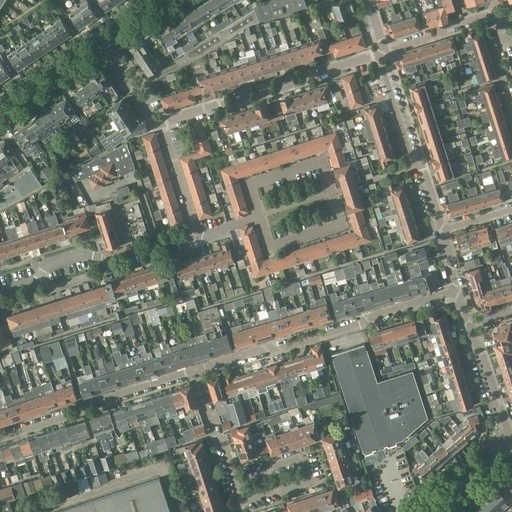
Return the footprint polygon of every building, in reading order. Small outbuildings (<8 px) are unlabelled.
[(94,18),(98,15),(95,10),(94,11),(86,0),(83,0),(81,1),(77,4),(89,23),(95,19),(94,18)] [(114,4),(115,4),(112,0),(98,0),(106,10),(107,9),(108,10),(113,7),(112,5),(113,4),(114,4)] [(227,41),(244,28),(247,26),(249,25),(252,24),(260,22),(260,21),(307,8),(306,7),(318,3),(327,1),(327,0),(321,2),(320,0),(312,0),(305,2),(304,0),(270,0),(264,4),(253,10),(194,46),(185,51),(174,59),(175,61),(178,67),(190,61),(203,54),(227,41)] [(217,3),(215,0),(208,0),(206,2),(214,15),(223,9),(219,2),(217,3)] [(215,0),(217,3),(219,2),(223,9),(227,7),(228,8),(233,5),(232,3),(236,1),(234,0),(215,0)] [(322,15),(333,11),(331,5),(332,4),(331,0),(329,0),(327,1),(318,3),(322,15)] [(352,10),(354,10),(352,2),(349,3),(348,0),(344,0),(332,4),(331,5),(333,11),(336,20),(340,18),(344,17),(353,14),(352,10)] [(392,4),(390,0),(383,0),(376,3),(378,8),(392,4)] [(435,7),(440,24),(449,21),(447,14),(443,1),(441,1),(440,0),(436,0),(438,6),(435,7)] [(443,1),(447,14),(448,13),(448,12),(455,10),(454,6),(458,5),(456,0),(440,0),(441,1),(443,1)] [(214,15),(206,2),(195,9),(198,14),(200,13),(205,20),(209,18),(210,20),(215,17),(214,15)] [(77,4),(72,8),(67,11),(79,28),(82,26),(83,27),(89,23),(77,4)] [(429,24),(430,27),(440,24),(435,7),(424,11),(424,12),(421,13),(425,25),(429,24)] [(198,14),(195,9),(187,13),(195,26),(205,20),(200,13),(198,14)] [(409,10),(404,11),(411,33),(421,30),(421,28),(420,24),(419,21),(418,21),(416,13),(410,15),(409,10)] [(402,36),(411,33),(404,11),(403,11),(404,13),(405,17),(401,18),(400,12),(395,14),(402,36)] [(181,25),(185,32),(188,36),(192,34),(189,30),(195,26),(187,13),(176,20),(179,26),(181,25)] [(70,35),(69,34),(71,33),(68,28),(58,14),(49,21),(52,25),(52,24),(62,39),(64,37),(65,39),(70,35)] [(389,29),(392,39),(402,36),(395,14),(390,15),(392,21),(383,24),(385,30),(389,29)] [(288,23),(289,28),(289,29),(293,28),(290,16),(285,18),(288,23)] [(271,28),(273,35),(277,33),(275,29),(275,27),(282,25),(282,28),(287,27),(284,17),(276,20),(275,19),(268,21),(271,28)] [(230,22),(228,18),(227,18),(219,23),(222,27),(230,22)] [(176,38),(185,32),(181,25),(179,26),(176,20),(168,25),(176,38)] [(53,44),(53,45),(53,44),(55,43),(56,44),(61,41),(60,40),(62,39),(52,24),(52,25),(49,21),(40,27),(42,29),(53,44)] [(257,39),(252,24),(249,25),(251,34),(253,40),(257,39)] [(168,25),(159,31),(164,39),(171,50),(170,51),(171,53),(170,53),(174,59),(185,51),(183,46),(181,47),(180,45),(175,48),(172,43),(177,40),(176,38),(168,25)] [(249,42),(253,40),(251,34),(249,25),(247,26),(244,28),(249,42)] [(310,42),(314,57),(325,53),(330,51),(328,45),(326,38),(323,28),(317,30),(320,39),(312,41),(310,37),(308,37),(310,42)] [(53,45),(53,44),(42,29),(38,33),(36,31),(33,33),(34,35),(44,50),(46,49),(47,50),(52,47),(52,46),(53,45)] [(467,46),(485,40),(482,31),(474,34),(473,30),(467,32),(470,41),(466,42),(467,46)] [(143,39),(130,48),(136,57),(149,49),(161,41),(155,32),(143,40),(143,39)] [(25,42),(35,56),(38,55),(39,56),(44,53),(43,52),(45,51),(44,50),(34,35),(28,39),(27,37),(24,40),(25,42)] [(362,35),(346,39),(350,52),(366,47),(362,35)] [(454,59),(452,52),(457,50),(456,45),(455,41),(454,41),(453,37),(443,40),(449,59),(449,61),(454,59)] [(333,50),(335,57),(350,52),(346,39),(328,45),(330,51),(333,50)] [(294,64),(304,61),(299,45),(298,40),(295,41),(297,46),(289,49),(294,64)] [(298,40),(299,45),(304,61),(315,57),(314,57),(310,42),(301,45),(300,40),(298,40)] [(449,59),(443,40),(434,42),(439,57),(440,62),(449,59)] [(488,50),(485,40),(467,46),(460,48),(462,52),(472,49),(474,54),(488,50)] [(194,46),(194,45),(191,41),(183,46),(185,51),(194,46)] [(16,47),(27,62),(29,61),(30,62),(35,59),(34,58),(36,57),(35,56),(25,42),(20,45),(18,43),(15,45),(16,47)] [(439,57),(434,42),(425,45),(431,66),(435,65),(433,58),(439,57)] [(280,47),(278,48),(284,67),(294,64),(289,49),(287,43),(279,45),(280,47)] [(168,49),(165,44),(159,48),(162,53),(168,49)] [(425,45),(416,48),(420,62),(426,61),(427,67),(431,66),(425,45)] [(6,52),(18,69),(20,67),(21,68),(22,69),(23,69),(24,68),(25,67),(26,67),(26,66),(26,65),(26,64),(27,63),(27,62),(16,47),(11,51),(10,49),(6,52)] [(274,70),(284,67),(278,48),(276,48),(275,47),(267,49),(268,51),(269,55),(274,70)] [(420,62),(416,48),(406,51),(413,72),(417,71),(415,64),(420,62)] [(149,49),(136,57),(143,67),(149,64),(148,62),(155,57),(149,49)] [(259,50),(256,51),(264,74),(274,70),(269,55),(268,51),(260,53),(259,50)] [(491,59),(489,51),(488,50),(474,54),(476,59),(465,63),(466,67),(472,66),(473,65),(491,59)] [(264,74),(256,51),(254,52),(255,54),(248,57),(249,61),(254,77),(264,74)] [(406,51),(397,54),(399,62),(396,63),(398,69),(407,66),(409,73),(413,72),(406,51)] [(161,67),(155,57),(148,62),(149,64),(143,67),(148,75),(161,67)] [(234,83),(244,80),(237,60),(234,61),(233,58),(227,61),(227,63),(229,67),(234,83)] [(240,59),(237,60),(244,80),(254,77),(249,61),(241,63),(240,59)] [(481,73),(494,68),(491,59),(473,65),(472,66),(473,69),(479,67),(481,73)] [(0,79),(1,80),(0,80),(2,78),(4,80),(9,76),(8,75),(9,74),(0,60),(0,79)] [(213,90),(224,86),(217,66),(214,67),(215,71),(208,73),(213,90)] [(218,66),(217,66),(224,86),(234,83),(229,67),(220,70),(218,66)] [(108,79),(107,77),(101,68),(90,75),(93,80),(102,93),(109,103),(121,95),(110,78),(108,79)] [(489,81),(497,78),(494,68),(481,73),(476,75),(479,84),(489,80),(489,81)] [(199,86),(195,88),(197,94),(212,90),(213,90),(208,73),(207,69),(204,70),(206,74),(197,77),(199,86)] [(176,79),(174,72),(166,75),(168,81),(176,79)] [(346,93),(359,89),(354,73),(341,77),(346,93)] [(92,100),(102,93),(93,80),(93,81),(83,87),(92,100)] [(426,87),(424,83),(409,87),(412,97),(434,90),(438,89),(436,84),(426,87)] [(475,100),(496,93),(493,83),(485,86),(479,88),(481,93),(474,96),(475,100)] [(332,95),(329,84),(312,90),(317,106),(329,102),(326,97),(332,95)] [(88,116),(99,110),(95,104),(89,108),(86,103),(92,100),(83,87),(73,94),(88,116)] [(195,88),(176,94),(180,106),(196,101),(194,95),(197,94),(195,88)] [(351,108),(364,104),(359,89),(346,93),(351,108)] [(312,90),(302,93),(307,109),(317,106),(312,90)] [(412,97),(415,107),(430,102),(429,97),(436,95),(435,91),(434,90),(412,97)] [(307,109),(302,93),(291,96),(296,113),(307,109)] [(485,107),(499,102),(496,93),(475,100),(477,104),(484,102),(485,107)] [(161,99),(165,111),(180,106),(176,94),(161,99)] [(283,111),(279,113),(277,113),(279,119),(285,117),(285,116),(296,113),(291,96),(280,100),(283,111)] [(66,99),(56,106),(59,109),(60,108),(62,111),(62,112),(70,124),(74,130),(79,127),(76,123),(81,120),(75,113),(66,99)] [(106,110),(113,120),(130,109),(127,103),(125,104),(122,99),(106,110)] [(432,106),(430,102),(415,107),(418,116),(441,109),(439,104),(432,106)] [(481,119),(502,112),(499,102),(485,107),(487,111),(479,113),(481,119)] [(363,119),(381,114),(380,111),(378,103),(370,106),(369,105),(360,108),(362,115),(360,115),(362,120),(363,119)] [(279,119),(277,113),(270,116),(266,104),(256,108),(261,124),(262,129),(265,127),(264,123),(271,121),(279,119)] [(49,110),(48,111),(57,124),(63,121),(67,126),(74,136),(77,135),(74,130),(70,124),(62,112),(62,111),(60,108),(59,109),(56,106),(54,107),(52,106),(49,108),(49,110)] [(256,108),(245,111),(250,127),(261,124),(256,108)] [(130,109),(113,120),(119,128),(122,126),(126,124),(140,120),(139,120),(139,119),(138,118),(137,118),(136,118),(135,119),(133,115),(134,114),(130,109)] [(418,116),(421,126),(437,121),(435,116),(442,113),(441,109),(418,116)] [(43,114),(39,117),(41,121),(43,119),(45,123),(44,124),(50,131),(53,136),(54,137),(56,141),(61,138),(58,134),(59,133),(54,126),(57,124),(48,111),(46,110),(44,112),(43,114)] [(354,110),(345,113),(348,124),(354,122),(357,121),(354,110)] [(250,127),(245,111),(234,115),(239,131),(250,127)] [(505,120),(502,112),(481,119),(482,122),(490,119),(491,125),(505,120)] [(381,114),(363,119),(365,128),(384,122),(382,116),(381,114)] [(97,119),(94,115),(88,120),(91,124),(97,119)] [(240,135),(239,131),(234,115),(217,120),(219,126),(225,124),(228,135),(234,133),(236,140),(241,138),(240,135)] [(32,122),(31,122),(40,136),(45,143),(54,137),(53,136),(50,131),(44,124),(45,123),(43,119),(41,121),(39,117),(37,119),(35,118),(32,120),(32,122)] [(145,118),(140,120),(126,124),(122,126),(126,135),(127,137),(149,130),(145,118)] [(310,120),(299,123),(301,130),(312,126),(310,120)] [(508,130),(505,120),(491,125),(493,130),(485,132),(487,137),(508,130)] [(438,125),(437,121),(421,126),(424,135),(447,128),(445,123),(438,125)] [(27,125),(23,127),(26,131),(24,133),(26,136),(28,135),(39,153),(43,150),(36,139),(40,136),(31,122),(30,122),(27,124),(27,125)] [(207,137),(202,122),(190,126),(195,141),(207,137)] [(384,122),(365,128),(368,136),(387,130),(386,128),(385,128),(384,122)] [(116,148),(113,144),(126,135),(122,126),(119,128),(106,137),(101,140),(108,152),(116,148)] [(23,127),(14,134),(24,147),(26,151),(31,148),(36,155),(39,153),(28,135),(26,136),(24,133),(26,131),(23,127)] [(424,135),(427,143),(427,144),(442,139),(441,135),(448,133),(447,128),(424,135)] [(374,140),(375,144),(389,139),(387,133),(387,130),(368,136),(369,141),(374,140)] [(497,143),(511,139),(508,130),(487,137),(488,141),(496,138),(497,143)] [(160,147),(155,132),(142,136),(146,146),(147,151),(160,147)] [(328,149),(329,152),(342,148),(337,132),(324,135),(328,149)] [(324,135),(309,140),(313,153),(328,149),(324,135)] [(207,137),(195,141),(198,152),(195,153),(197,158),(213,153),(207,137)] [(377,148),(376,149),(373,150),(374,154),(392,148),(391,145),(389,139),(375,144),(377,148)] [(442,139),(427,144),(430,153),(457,145),(455,140),(444,144),(442,139)] [(511,148),(511,142),(511,139),(497,143),(499,148),(491,150),(493,154),(511,148)] [(3,141),(0,142),(0,149),(1,150),(0,151),(0,152),(3,158),(5,157),(7,159),(6,160),(15,173),(19,170),(16,167),(10,157),(15,154),(5,140),(4,141),(3,141)] [(293,146),(297,158),(313,153),(309,140),(293,146)] [(70,171),(76,180),(76,181),(88,177),(92,191),(107,186),(106,183),(113,181),(112,177),(119,175),(118,173),(134,168),(135,170),(136,170),(127,142),(116,148),(108,152),(70,171)] [(224,149),(226,156),(230,155),(234,154),(233,152),(236,151),(234,145),(224,149)] [(457,145),(430,153),(433,163),(448,158),(447,154),(454,152),(453,148),(457,147),(457,145)] [(283,163),(297,158),(293,146),(279,150),(283,163)] [(164,163),(160,147),(147,151),(152,167),(164,163)] [(342,148),(329,152),(334,167),(347,163),(342,148)] [(380,157),(384,169),(388,168),(386,161),(395,158),(393,151),(392,148),(374,154),(375,159),(380,157)] [(508,160),(511,158),(511,148),(493,154),(494,159),(502,156),(503,162),(508,160)] [(0,163),(2,163),(8,172),(4,174),(7,178),(15,173),(6,160),(7,159),(5,157),(3,158),(0,152),(0,151),(1,150),(0,149),(0,163)] [(87,149),(78,155),(80,158),(83,162),(92,157),(87,149)] [(263,155),(268,168),(283,163),(279,150),(268,154),(263,155)] [(195,153),(194,153),(180,158),(185,173),(197,169),(194,160),(197,158),(195,153)] [(233,165),(237,178),(253,173),(248,160),(247,160),(245,155),(235,158),(234,154),(230,155),(232,160),(233,165)] [(248,160),(253,173),(268,168),(263,155),(248,160)] [(83,162),(80,158),(74,163),(77,167),(84,164),(83,162)] [(448,158),(433,163),(437,173),(458,166),(456,161),(450,163),(448,158)] [(351,161),(347,163),(334,167),(338,179),(340,178),(355,173),(351,161)] [(170,178),(164,163),(152,167),(157,182),(170,178)] [(511,171),(511,163),(510,164),(505,166),(503,166),(504,170),(511,168),(511,171)] [(226,186),(238,182),(237,178),(233,165),(220,169),(222,175),(226,186)] [(48,166),(37,173),(43,181),(54,174),(52,171),(48,166)] [(458,166),(437,173),(440,183),(455,178),(453,173),(460,171),(458,166)] [(52,171),(54,174),(55,176),(62,173),(59,167),(52,171)] [(16,178),(14,184),(21,196),(43,185),(31,168),(16,178)] [(185,173),(190,189),(202,184),(197,169),(185,173)] [(57,183),(65,179),(70,176),(67,172),(55,179),(57,183)] [(342,187),(350,184),(351,190),(360,187),(358,182),(361,181),(358,172),(355,173),(340,178),(342,187)] [(488,178),(489,182),(495,203),(505,200),(501,187),(495,188),(492,177),(488,178)] [(157,182),(162,197),(174,193),(170,178),(157,182)] [(458,179),(445,184),(447,190),(460,185),(458,179)] [(392,195),(387,197),(388,201),(407,195),(406,192),(403,185),(394,188),(392,181),(388,183),(392,195)] [(226,186),(230,200),(243,196),(238,182),(226,186)] [(482,193),(486,206),(495,203),(489,182),(485,183),(487,191),(482,193)] [(0,204),(1,206),(21,196),(14,184),(9,183),(0,188),(0,204)] [(190,189),(194,204),(207,200),(202,184),(190,189)] [(342,187),(343,187),(344,191),(344,192),(347,200),(363,196),(361,192),(364,191),(363,186),(360,187),(351,190),(350,184),(342,187)] [(117,189),(118,192),(119,195),(119,196),(130,192),(128,185),(117,189)] [(470,188),(477,209),(486,206),(482,193),(478,194),(475,186),(470,188)] [(468,211),(477,209),(470,188),(466,189),(468,197),(464,198),(468,211)] [(459,199),(457,192),(453,193),(459,214),(468,211),(464,198),(459,199)] [(162,197),(165,208),(166,213),(167,212),(179,209),(174,193),(162,197)] [(445,202),(441,204),(443,210),(446,209),(449,217),(459,214),(453,193),(448,195),(450,202),(445,203),(445,202)] [(407,195),(388,201),(391,209),(409,204),(407,197),(408,197),(407,195)] [(248,212),(243,196),(230,200),(232,205),(237,219),(245,216),(244,213),(248,212)] [(345,201),(349,213),(362,209),(367,208),(363,196),(347,200),(345,201)] [(194,204),(199,219),(212,215),(207,200),(194,204)] [(409,204),(391,209),(394,218),(413,212),(412,209),(411,210),(409,204)] [(95,214),(98,222),(118,216),(115,207),(95,214)] [(184,224),(180,213),(179,209),(167,212),(168,217),(172,228),(184,224)] [(353,227),(367,223),(366,219),(362,209),(349,213),(353,227)] [(90,227),(85,211),(74,215),(79,231),(90,227)] [(413,212),(394,218),(397,226),(415,221),(413,215),(414,215),(413,212)] [(59,241),(69,238),(64,221),(59,223),(56,213),(51,215),(59,241)] [(381,213),(380,213),(377,214),(379,222),(385,220),(384,217),(383,217),(381,213)] [(64,221),(69,238),(75,236),(73,233),(79,231),(74,215),(68,217),(67,214),(62,215),(64,221)] [(50,226),(44,228),(49,244),(59,241),(51,215),(45,217),(47,223),(49,223),(50,226)] [(98,222),(101,231),(121,224),(118,216),(98,222)] [(13,220),(9,222),(19,254),(29,250),(24,235),(19,236),(13,220)] [(31,222),(39,247),(49,244),(44,228),(39,229),(36,220),(31,222)] [(415,221),(397,226),(400,235),(418,229),(417,227),(415,221)] [(9,239),(3,241),(8,257),(19,254),(9,222),(8,222),(10,228),(6,229),(9,239)] [(24,235),(29,250),(39,247),(31,222),(26,223),(28,229),(29,233),(24,235)] [(367,223),(353,227),(355,232),(358,244),(372,239),(367,223)] [(121,224),(101,231),(104,240),(124,233),(121,224)] [(258,243),(253,227),(249,228),(248,225),(239,227),(246,247),(258,243)] [(511,250),(511,247),(506,226),(496,229),(500,245),(506,243),(508,251),(511,250)] [(477,231),(482,247),(492,244),(487,228),(477,231)] [(418,229),(400,235),(401,240),(405,239),(407,245),(413,243),(413,242),(421,240),(419,232),(418,229)] [(477,231),(467,233),(471,249),(471,250),(472,254),(476,253),(475,250),(476,250),(476,248),(482,247),(477,231)] [(344,248),(358,244),(355,232),(341,236),(344,248)] [(127,242),(124,233),(104,240),(106,249),(115,246),(117,246),(127,242)] [(471,249),(467,233),(456,236),(461,253),(471,250),(471,249)] [(329,253),(344,248),(341,236),(325,241),(329,253)] [(0,259),(8,257),(3,241),(0,242),(0,259)] [(325,241),(310,246),(314,258),(329,253),(325,241)] [(234,263),(228,243),(222,245),(224,250),(220,251),(226,270),(228,269),(227,265),(234,263)] [(246,247),(250,261),(262,257),(258,243),(246,247)] [(298,263),(314,258),(310,246),(294,251),(298,263)] [(425,248),(400,255),(402,261),(407,259),(408,264),(428,258),(425,248)] [(491,263),(501,259),(498,250),(494,252),(494,251),(487,253),(489,258),(485,259),(487,264),(491,263)] [(218,272),(226,270),(220,251),(212,253),(218,272)] [(294,251),(279,256),(283,268),(293,265),(298,263),(294,251)] [(389,253),(389,254),(391,260),(398,258),(398,257),(396,251),(389,253)] [(212,253),(203,256),(209,275),(218,272),(212,253)] [(209,275),(203,256),(194,259),(199,274),(204,272),(205,276),(209,275)] [(279,256),(264,261),(267,273),(283,268),(279,256)] [(250,261),(254,273),(256,277),(261,276),(260,275),(267,273),(264,261),(262,257),(250,261)] [(192,280),(186,262),(182,263),(181,258),(174,260),(180,280),(188,277),(189,281),(192,280)] [(474,258),(463,261),(466,268),(476,265),(474,258)] [(194,259),(186,262),(192,280),(194,280),(192,276),(199,274),(194,259)] [(369,260),(363,262),(365,269),(371,268),(369,260)] [(415,272),(421,292),(424,291),(424,292),(437,288),(432,272),(422,275),(420,269),(430,266),(428,260),(413,265),(415,272)] [(170,269),(168,262),(153,267),(158,283),(169,279),(167,270),(170,269)] [(503,268),(504,272),(509,270),(508,266),(506,267),(505,262),(500,263),(501,268),(503,268)] [(353,265),(356,273),(362,271),(360,263),(353,265)] [(352,265),(342,268),(346,278),(346,280),(356,277),(352,265)] [(158,283),(153,267),(142,270),(147,286),(158,283)] [(337,281),(346,278),(342,268),(333,270),(337,281)] [(396,278),(402,298),(412,295),(407,280),(404,281),(400,268),(394,270),(396,278)] [(468,271),(467,271),(467,272),(465,274),(466,277),(469,278),(470,278),(471,282),(470,282),(472,287),(481,284),(481,283),(480,280),(491,276),(490,272),(482,274),(480,268),(468,271)] [(147,286),(142,270),(132,273),(137,289),(147,286)] [(325,284),(337,281),(333,270),(322,274),(325,284)] [(412,279),(407,280),(412,295),(421,292),(415,272),(410,274),(412,279)] [(137,289),(132,273),(122,277),(127,293),(128,297),(132,296),(131,291),(137,289)] [(319,275),(308,278),(310,284),(310,285),(321,282),(319,275)] [(506,283),(503,284),(507,299),(511,297),(511,285),(509,275),(506,276),(506,277),(504,278),(506,283)] [(127,293),(122,277),(111,280),(116,296),(127,293)] [(484,282),(491,305),(491,304),(499,301),(492,280),(495,280),(495,277),(483,281),(484,282)] [(298,281),(300,287),(310,284),(308,278),(298,281)] [(387,281),(389,286),(393,300),(402,298),(396,278),(387,281)] [(116,296),(111,280),(106,281),(107,284),(106,285),(99,287),(104,302),(116,298),(116,296)] [(497,286),(495,280),(492,280),(499,301),(507,299),(503,284),(497,286)] [(298,288),(300,287),(298,281),(289,284),(289,285),(292,294),(293,295),(300,293),(298,288)] [(370,292),(374,306),(384,303),(378,284),(377,281),(368,284),(370,292)] [(393,300),(389,286),(384,287),(383,282),(378,284),(384,303),(393,300)] [(480,301),(482,310),(491,307),(491,305),(484,282),(481,283),(481,284),(472,287),(475,294),(474,294),(476,302),(480,301)] [(172,294),(178,292),(175,285),(171,286),(169,287),(172,294)] [(283,297),(292,294),(289,285),(280,288),(283,297)] [(356,311),(365,309),(359,289),(358,286),(353,287),(356,295),(352,297),(356,311)] [(90,290),(96,311),(106,308),(104,302),(99,287),(90,290)] [(224,290),(225,291),(223,292),(225,298),(234,295),(234,294),(232,290),(231,287),(224,290)] [(270,287),(263,289),(266,301),(268,300),(269,302),(274,300),(272,295),(270,287)] [(364,287),(359,289),(365,309),(374,306),(370,292),(366,293),(364,287)] [(182,292),(184,298),(196,294),(194,289),(193,289),(182,292)] [(90,290),(88,291),(81,293),(87,314),(89,319),(91,324),(100,321),(98,315),(96,311),(90,290)] [(347,314),(341,295),(337,296),(336,292),(330,294),(337,317),(347,314)] [(87,314),(81,293),(71,296),(78,316),(87,314)] [(261,293),(253,295),(255,302),(263,299),(261,293)] [(346,293),(341,295),(347,314),(356,311),(352,297),(347,298),(346,293)] [(71,296),(62,299),(55,301),(56,306),(59,305),(60,307),(64,306),(66,313),(68,319),(78,316),(71,296)] [(245,305),(254,303),(252,296),(243,298),(245,305)] [(325,296),(314,299),(315,302),(321,322),(331,319),(325,296)] [(245,305),(242,298),(234,301),(236,308),(245,305)] [(140,304),(142,309),(152,305),(151,300),(140,304)] [(56,306),(55,301),(45,304),(52,325),(61,322),(59,315),(66,313),(64,306),(60,307),(59,305),(56,306)] [(236,308),(234,301),(224,304),(226,311),(236,308)] [(307,310),(312,325),(321,322),(315,302),(310,303),(312,308),(307,310)] [(52,325),(45,304),(35,307),(42,329),(52,325)] [(216,306),(197,312),(203,329),(222,324),(216,306)] [(297,308),(303,328),(312,325),(307,310),(303,311),(302,306),(297,308)] [(42,329),(35,307),(26,310),(33,331),(42,329)] [(165,317),(170,316),(167,307),(158,310),(160,315),(162,314),(165,317)] [(289,315),(293,330),(303,328),(297,308),(287,310),(289,315)] [(142,322),(151,319),(149,312),(148,309),(139,312),(142,322)] [(269,316),(275,336),(283,333),(278,314),(276,309),(267,311),(269,316)] [(33,331),(26,310),(17,313),(23,334),(33,331)] [(115,316),(116,319),(123,317),(121,310),(107,314),(109,318),(115,316)] [(130,319),(131,325),(142,322),(139,312),(129,315),(130,319)] [(283,312),(278,314),(283,333),(293,330),(289,315),(285,317),(283,312)] [(23,334),(17,313),(7,316),(14,337),(23,334)] [(250,322),(256,342),(265,339),(259,319),(258,314),(254,316),(255,320),(250,322)] [(435,331),(449,327),(446,316),(438,318),(437,314),(431,316),(435,331)] [(259,319),(265,339),(275,336),(269,316),(259,319)] [(422,318),(417,320),(421,336),(427,334),(422,318)] [(130,319),(120,322),(122,328),(131,325),(130,319)] [(415,321),(403,324),(408,341),(413,339),(412,337),(419,335),(415,321)] [(120,322),(110,325),(113,335),(123,332),(122,328),(120,322)] [(241,325),(247,344),(256,342),(250,322),(241,325)] [(408,341),(403,324),(392,327),(397,341),(398,346),(408,343),(408,341)] [(511,339),(511,329),(510,324),(497,328),(498,333),(493,334),(496,342),(495,342),(496,344),(511,339)] [(231,327),(237,347),(247,344),(241,325),(236,327),(236,325),(231,327)] [(93,330),(95,337),(104,334),(102,327),(93,330)] [(392,327),(381,330),(386,345),(397,341),(392,327)] [(439,342),(452,337),(449,327),(435,331),(430,333),(431,338),(437,336),(439,342)] [(221,330),(217,331),(223,352),(232,349),(227,334),(223,335),(221,330)] [(381,330),(376,332),(370,334),(374,348),(382,346),(382,349),(386,348),(386,345),(381,330)] [(223,352),(217,331),(209,334),(211,340),(209,340),(214,355),(223,352)] [(199,333),(197,334),(205,358),(214,355),(209,340),(207,341),(205,334),(200,335),(199,333)] [(196,337),(189,339),(195,361),(205,358),(197,334),(195,335),(196,337)] [(5,340),(3,336),(0,336),(0,347),(12,344),(10,338),(5,340)] [(77,346),(76,342),(74,336),(63,339),(67,350),(77,346)] [(442,353),(456,348),(452,337),(439,342),(442,353)] [(186,364),(195,361),(189,339),(187,340),(187,342),(180,344),(186,364)] [(494,347),(497,355),(511,350),(511,345),(511,343),(511,342),(511,339),(496,344),(494,344),(495,347),(494,347)] [(60,370),(67,367),(59,341),(48,344),(51,352),(59,376),(62,375),(60,370)] [(20,350),(27,348),(26,343),(13,347),(15,352),(20,350)] [(116,370),(121,385),(131,382),(122,354),(120,350),(119,350),(117,343),(110,345),(112,352),(111,353),(114,359),(117,366),(119,370),(116,370)] [(138,345),(142,357),(148,376),(158,373),(153,358),(151,351),(147,352),(144,343),(138,345)] [(166,347),(161,349),(168,370),(177,367),(171,347),(170,347),(168,343),(165,344),(166,347)] [(48,344),(39,348),(41,355),(51,352),(48,344)] [(180,344),(171,347),(177,367),(186,364),(180,344)] [(359,346),(332,354),(333,358),(364,451),(363,451),(364,451),(364,452),(364,451),(365,454),(366,454),(370,454),(373,452),(374,451),(373,450),(384,446),(387,445),(388,447),(388,446),(388,447),(389,446),(393,446),(395,444),(396,444),(397,444),(396,441),(397,441),(397,440),(401,439),(402,439),(405,436),(427,418),(422,402),(419,394),(412,372),(378,383),(376,378),(366,348),(365,348),(364,344),(359,346)] [(429,344),(424,346),(426,352),(425,353),(427,358),(434,356),(433,351),(431,351),(429,344)] [(79,353),(77,346),(67,350),(69,356),(79,353)] [(312,354),(317,369),(319,376),(324,375),(321,367),(327,366),(321,346),(320,346),(319,346),(319,347),(314,348),(315,353),(312,354)] [(161,349),(160,349),(160,347),(154,348),(157,357),(153,358),(158,373),(168,370),(161,349)] [(30,350),(30,351),(33,362),(34,363),(42,360),(38,348),(30,350)] [(446,364),(460,360),(456,348),(442,353),(436,355),(437,361),(439,367),(446,364)] [(500,363),(500,364),(511,360),(511,350),(497,355),(499,363),(500,363)] [(30,351),(21,354),(25,365),(33,362),(30,351)] [(14,361),(11,353),(1,356),(4,364),(14,361)] [(127,353),(122,354),(131,382),(139,379),(132,356),(128,357),(127,353)] [(302,357),(308,376),(311,375),(310,371),(317,369),(312,354),(310,353),(307,354),(307,355),(302,357)] [(137,354),(132,356),(139,379),(148,376),(142,357),(139,358),(137,354)] [(103,391),(113,388),(103,360),(102,357),(96,359),(93,360),(98,376),(103,391)] [(298,375),(305,372),(306,376),(308,376),(302,357),(300,358),(298,357),(295,358),(295,359),(293,359),(298,375)] [(105,359),(103,360),(113,388),(121,385),(116,370),(113,360),(106,362),(105,359)] [(298,375),(293,359),(293,360),(291,359),(288,360),(288,361),(284,362),(290,382),(291,382),(292,386),(296,384),(295,382),(300,381),(298,375)] [(427,359),(417,362),(419,369),(429,366),(427,359)] [(443,378),(463,372),(460,360),(446,364),(448,371),(441,373),(443,378)] [(511,360),(500,364),(501,367),(500,367),(503,375),(511,372),(511,360)] [(404,369),(415,366),(414,361),(403,364),(404,368),(404,369)] [(290,382),(284,362),(282,362),(279,363),(279,364),(277,364),(277,363),(274,364),(279,380),(288,407),(297,404),(296,397),(292,386),(291,382),(290,382)] [(402,363),(392,366),(394,371),(404,368),(403,364),(402,363)] [(84,366),(87,373),(93,394),(103,391),(98,376),(94,377),(90,364),(84,366)] [(262,369),(267,389),(277,386),(276,381),(279,380),(274,364),(269,366),(269,367),(268,367),(266,367),(264,367),(263,369),(262,369)] [(383,374),(394,371),(392,366),(380,369),(381,374),(383,374)] [(252,372),(257,387),(264,385),(265,389),(267,389),(262,369),(258,370),(257,369),(254,370),(254,371),(252,372)] [(257,387),(252,372),(250,371),(247,372),(247,373),(243,375),(250,397),(259,394),(257,387)] [(453,387),(467,382),(463,372),(443,378),(445,383),(451,381),(453,387)] [(511,372),(503,375),(506,384),(507,383),(507,385),(511,383),(511,372)] [(79,383),(83,397),(93,394),(87,373),(77,376),(79,382),(79,383)] [(420,375),(423,384),(431,382),(428,373),(420,375)] [(234,401),(241,399),(239,393),(234,378),(231,379),(230,374),(225,376),(224,376),(223,376),(223,377),(229,396),(232,395),(234,401)] [(250,397),(243,375),(239,376),(238,375),(235,376),(235,377),(234,378),(239,393),(242,392),(244,398),(250,397)] [(218,377),(208,380),(215,401),(225,398),(225,397),(219,378),(218,377)] [(223,377),(219,378),(225,397),(229,396),(223,377)] [(62,383),(69,402),(78,399),(71,379),(66,381),(62,383)] [(52,380),(42,384),(50,408),(59,405),(55,391),(52,380)] [(431,382),(423,384),(426,393),(433,391),(431,382)] [(456,398),(470,393),(467,382),(453,387),(456,398)] [(58,390),(55,391),(59,405),(69,402),(62,383),(61,383),(57,384),(58,390)] [(32,387),(34,391),(40,412),(50,408),(42,384),(32,387)] [(329,384),(322,387),(325,396),(328,395),(332,393),(329,384)] [(194,415),(200,414),(191,385),(180,389),(185,403),(185,404),(190,419),(194,417),(194,415)] [(325,396),(322,387),(316,389),(317,390),(314,391),(315,396),(318,395),(319,398),(325,396)] [(180,389),(171,392),(177,412),(178,415),(179,418),(180,420),(186,417),(182,405),(185,404),(185,403),(180,389)] [(0,413),(4,424),(13,421),(6,396),(4,391),(0,391),(0,400),(1,403),(0,403),(0,413)] [(25,395),(31,415),(40,412),(34,391),(25,395)] [(171,392),(162,395),(166,410),(170,408),(172,413),(177,412),(171,392)] [(426,395),(430,407),(435,405),(433,399),(437,398),(436,392),(426,395)] [(470,393),(456,398),(460,410),(474,405),(470,393)] [(10,394),(6,396),(13,421),(22,418),(16,398),(12,399),(10,394)] [(296,397),(297,404),(298,405),(307,403),(304,395),(304,394),(296,397)] [(25,395),(16,398),(22,418),(31,415),(25,395)] [(162,411),(166,410),(162,395),(152,399),(158,418),(163,416),(162,411)] [(321,407),(322,410),(336,405),(333,395),(309,403),(311,409),(314,408),(314,409),(321,407)] [(248,421),(241,399),(234,401),(227,404),(225,398),(215,401),(223,429),(232,426),(248,421)] [(272,401),(272,402),(275,412),(285,409),(281,398),(272,401)] [(159,422),(158,418),(152,399),(143,402),(149,421),(150,425),(159,422)] [(149,421),(143,402),(133,405),(140,424),(149,421)] [(133,405),(124,408),(128,422),(130,427),(130,426),(139,423),(139,424),(140,424),(133,405)] [(435,405),(430,407),(434,418),(438,416),(435,405)] [(288,409),(289,412),(290,415),(300,412),(298,406),(288,409)] [(128,422),(124,408),(114,411),(120,430),(130,427),(128,422)] [(472,408),(462,411),(464,416),(474,413),(472,408)] [(264,411),(255,413),(257,419),(265,416),(264,411)] [(114,427),(109,412),(100,415),(108,440),(113,438),(110,428),(114,427)] [(290,415),(289,412),(280,414),(282,421),(291,418),(290,415)] [(273,424),(282,421),(280,414),(271,417),(273,424)] [(108,440),(100,415),(90,418),(95,433),(100,432),(103,442),(104,447),(110,445),(108,440)] [(302,418),(303,422),(310,443),(316,441),(316,440),(319,439),(320,438),(315,421),(314,422),(313,418),(310,419),(309,415),(302,418)] [(443,425),(451,418),(449,415),(438,419),(440,422),(443,425)] [(261,420),(261,421),(263,426),(263,427),(273,424),(271,417),(261,420)] [(464,424),(461,428),(471,439),(476,434),(478,433),(476,426),(480,424),(478,417),(470,419),(469,420),(467,418),(462,422),(464,424)] [(433,428),(440,422),(438,419),(436,420),(430,425),(433,428)] [(85,420),(77,423),(83,442),(87,441),(85,436),(89,434),(85,420)] [(250,430),(263,426),(261,421),(233,430),(232,431),(232,432),(233,432),(233,434),(232,435),(234,440),(235,440),(235,441),(252,435),(250,430)] [(294,425),(300,445),(304,444),(304,445),(310,443),(303,422),(294,425)] [(77,423),(67,426),(73,445),(76,444),(81,442),(81,443),(83,442),(77,423)] [(456,432),(452,435),(462,447),(471,439),(461,428),(456,423),(452,427),(456,432)] [(297,446),(300,445),(294,425),(284,428),(286,432),(291,449),(297,447),(297,446)] [(73,445),(67,426),(57,429),(63,448),(73,445)] [(194,429),(196,437),(206,434),(204,426),(194,429)] [(193,427),(183,430),(187,442),(189,441),(196,437),(194,429),(193,427)] [(57,429),(48,432),(54,451),(63,448),(57,429)] [(425,429),(419,435),(422,438),(428,433),(425,429)] [(291,449),(286,432),(280,433),(279,430),(275,432),(281,451),(285,450),(285,451),(291,449)] [(127,444),(129,443),(125,431),(123,432),(120,437),(125,451),(129,450),(127,444)] [(54,451),(48,432),(39,435),(46,458),(46,459),(51,458),(49,452),(54,451)] [(267,438),(269,446),(270,450),(272,455),(278,453),(278,452),(281,451),(275,432),(271,433),(272,436),(267,438)] [(325,448),(342,442),(341,438),(344,437),(342,432),(330,436),(329,432),(322,435),(324,442),(323,442),(325,448)] [(166,436),(168,441),(170,447),(179,444),(176,433),(166,436)] [(183,433),(177,435),(180,443),(186,441),(183,433)] [(39,435),(29,438),(34,452),(37,451),(40,460),(46,458),(39,435)] [(252,435),(235,441),(237,445),(236,445),(237,451),(258,444),(255,435),(252,436),(252,435)] [(452,435),(443,443),(453,455),(462,447),(452,435)] [(415,436),(409,441),(412,444),(413,445),(418,440),(415,436)] [(29,438),(20,441),(26,460),(31,458),(35,457),(34,452),(29,438)] [(159,452),(156,444),(155,440),(146,443),(150,455),(159,452)] [(202,443),(201,440),(196,442),(195,441),(172,449),(174,455),(186,451),(187,456),(206,450),(203,442),(202,443)] [(26,460),(20,441),(11,444),(17,463),(26,460)] [(156,444),(159,452),(170,448),(170,447),(168,441),(156,444)] [(328,454),(329,457),(349,451),(345,441),(342,442),(325,448),(327,454),(328,454)] [(404,451),(412,444),(409,441),(402,447),(404,451)] [(443,443),(434,451),(445,462),(453,455),(443,443)] [(11,444),(1,447),(8,466),(13,464),(17,463),(11,444)] [(258,444),(237,451),(239,457),(241,456),(242,460),(258,455),(258,454),(270,450),(269,446),(260,449),(258,444)] [(125,452),(126,454),(128,462),(140,458),(138,451),(137,448),(125,452)] [(138,451),(140,458),(149,455),(147,448),(138,451)] [(419,451),(422,454),(436,470),(445,462),(434,451),(429,456),(422,448),(419,451)] [(208,456),(206,450),(187,456),(189,460),(177,464),(178,469),(182,467),(188,466),(208,459),(207,456),(208,456)] [(329,457),(333,466),(349,461),(347,457),(350,456),(349,451),(329,457)] [(113,458),(112,454),(100,458),(103,470),(115,466),(113,458)] [(126,454),(113,458),(115,466),(128,462),(126,454)] [(436,470),(422,454),(417,458),(421,463),(417,466),(415,464),(411,467),(418,475),(421,472),(424,475),(426,478),(436,470)] [(87,459),(88,463),(92,474),(103,470),(98,455),(87,459)] [(192,475),(212,469),(210,463),(209,463),(208,459),(188,466),(190,469),(192,475)] [(333,471),(334,476),(352,471),(350,466),(353,465),(352,461),(349,462),(349,461),(333,466),(334,470),(333,471)] [(82,477),(92,474),(88,463),(79,466),(82,477)] [(82,477),(78,466),(69,468),(73,480),(82,477)] [(61,471),(65,483),(73,480),(69,468),(61,471)] [(30,469),(23,472),(25,478),(32,475),(30,469)] [(212,469),(192,475),(193,481),(183,484),(185,488),(190,486),(195,485),(214,479),(213,475),(214,475),(212,469)] [(354,477),(352,471),(334,476),(337,483),(338,482),(342,496),(349,494),(346,485),(358,481),(357,476),(354,477)] [(508,481),(503,484),(511,496),(511,471),(507,475),(508,477),(506,478),(508,481)] [(11,475),(13,481),(20,479),(18,472),(11,475)] [(60,472),(51,475),(55,486),(64,483),(60,472)] [(90,477),(93,486),(108,481),(106,472),(90,477)] [(51,474),(43,476),(46,488),(55,486),(51,475),(51,474)] [(39,491),(45,489),(41,477),(35,479),(39,491)] [(75,481),(79,493),(91,489),(87,477),(75,481)] [(170,511),(159,478),(92,500),(55,511),(170,511)] [(24,482),(28,495),(36,492),(32,479),(24,482)] [(215,482),(214,479),(195,485),(196,488),(196,490),(198,489),(200,494),(218,488),(216,482),(215,482)] [(62,498),(77,493),(73,481),(58,486),(62,498)] [(26,495),(21,482),(13,485),(0,489),(0,503),(4,502),(17,498),(26,495)] [(493,486),(486,492),(487,494),(486,495),(500,511),(499,511),(500,511),(502,511),(511,503),(511,496),(503,484),(498,489),(496,486),(494,487),(493,486)] [(220,494),(218,488),(200,494),(202,499),(200,500),(201,504),(220,497),(219,494),(220,494)] [(331,488),(326,490),(331,507),(336,505),(338,509),(342,508),(343,509),(341,510),(342,511),(345,511),(348,510),(347,509),(346,508),(345,507),(343,498),(340,499),(336,488),(332,489),(331,488)] [(361,501),(369,499),(371,505),(373,507),(377,504),(376,503),(372,489),(355,495),(360,511),(362,511),(364,510),(361,501)] [(317,494),(322,511),(324,511),(326,511),(325,509),(331,507),(326,490),(320,492),(320,493),(317,494)] [(312,494),(307,496),(311,511),(314,511),(317,511),(322,511),(317,494),(313,495),(312,494)] [(478,506),(474,510),(476,511),(498,511),(499,511),(500,511),(486,495),(476,504),(478,506)] [(48,506),(45,496),(40,497),(43,507),(48,506)] [(301,499),(297,500),(301,511),(311,511),(307,496),(300,498),(301,499)] [(205,511),(207,511),(224,507),(223,501),(221,501),(220,497),(201,504),(202,508),(204,507),(205,511)] [(289,507),(285,508),(285,511),(287,511),(290,511),(301,511),(297,500),(294,502),(293,500),(288,502),(289,507)] [(12,511),(9,501),(0,504),(0,511),(12,511)]
